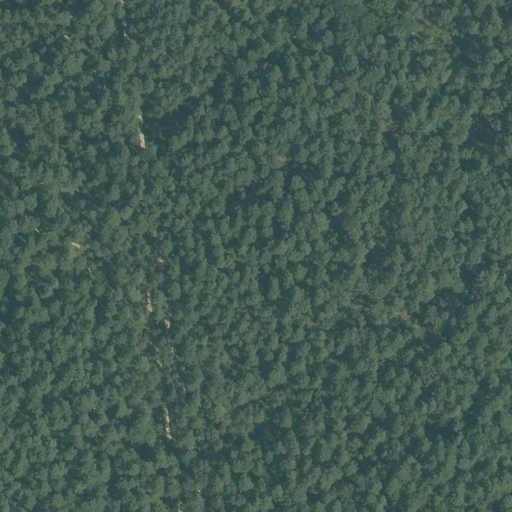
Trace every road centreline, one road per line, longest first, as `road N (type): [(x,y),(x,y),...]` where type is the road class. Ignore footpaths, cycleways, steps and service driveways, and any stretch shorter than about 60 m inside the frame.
road 1 (track): [(188,434),(511,254)]
road 2 (track): [(163,285),(199,511)]
